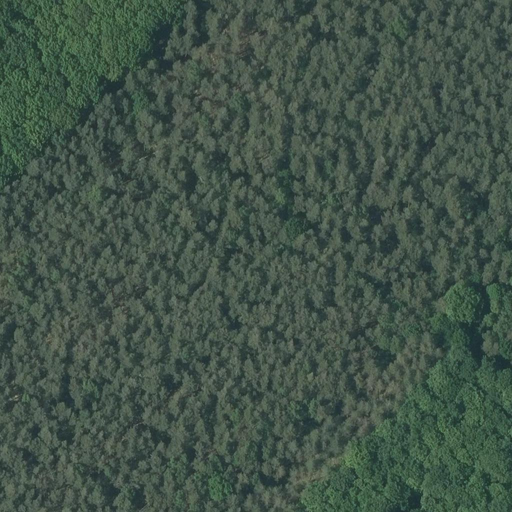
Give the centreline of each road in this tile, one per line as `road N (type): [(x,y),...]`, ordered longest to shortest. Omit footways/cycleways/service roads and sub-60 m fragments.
road 1 (track): [(451,359),(113,103)]
road 2 (track): [(314,511),(455,361)]
road 3 (track): [(216,0),(113,103)]
road 4 (track): [(113,103),(0,17)]
